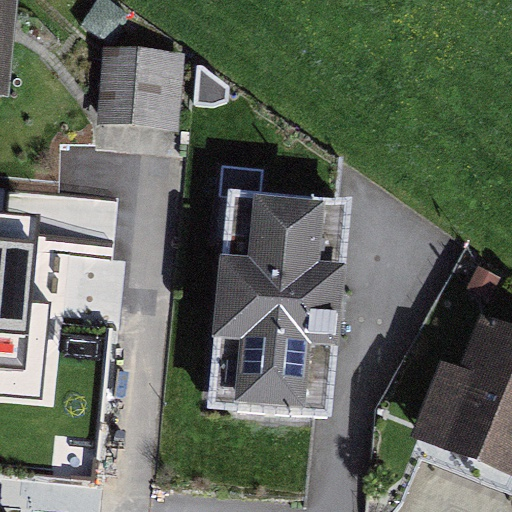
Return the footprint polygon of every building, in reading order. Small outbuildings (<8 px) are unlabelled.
[(26,0),(0,0),(0,107),(17,109),(26,0)] [(187,69),(110,63),(104,135),(181,142),(187,69)] [(360,213),(239,203),(221,418),(342,428),(360,213)] [(87,234),(32,229),(28,279),(83,284),(87,234)] [(511,488),(511,342),(489,333),(470,384),(452,377),(422,454),(511,488)]
